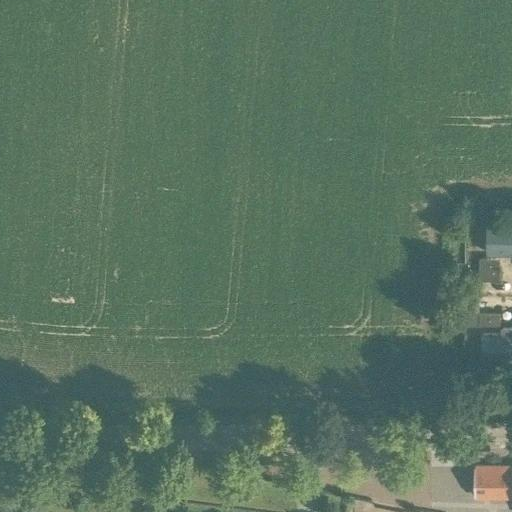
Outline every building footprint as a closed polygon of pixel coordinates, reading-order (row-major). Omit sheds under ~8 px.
[(511,235),(493,236),(494,253),(511,252),(511,235)] [(500,257),(480,257),(480,269),(500,269),(500,257)] [(480,269),(480,280),(500,280),(500,269),(480,269)] [(511,287),(503,288),(504,299),(511,299),(511,287)] [(480,300),(473,300),(467,300),(467,325),(473,325),(480,325),(480,312),(480,300)] [(500,313),(480,312),(480,325),(500,325),(500,313)] [(511,335),(484,336),(484,353),(511,353),(511,335)] [(511,511),(511,465),(475,466),(475,496),(511,495),(511,511)] [(156,476),(156,496),(160,496),(169,491),(169,481),(160,476),(156,476)]
